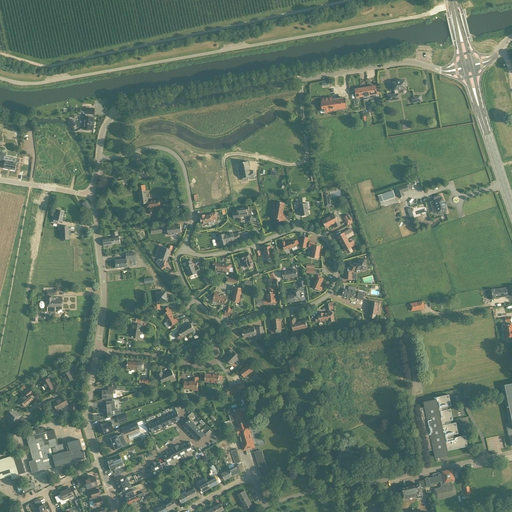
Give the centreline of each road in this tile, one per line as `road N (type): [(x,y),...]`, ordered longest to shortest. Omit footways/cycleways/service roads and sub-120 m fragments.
road 1 (unclassified): [(0,77),(39,83),(453,5)]
road 2 (tertiary): [(92,195),(104,126),(116,115),(301,79)]
road 3 (unknown): [(425,470),(404,339),(342,346)]
road 4 (residential): [(301,79),(305,159),(292,164),(236,153),(223,165)]
road 5 (tertiary): [(97,350),(104,286),(92,195)]
road 6 (tertiary): [(301,79),(400,62),(438,70)]
